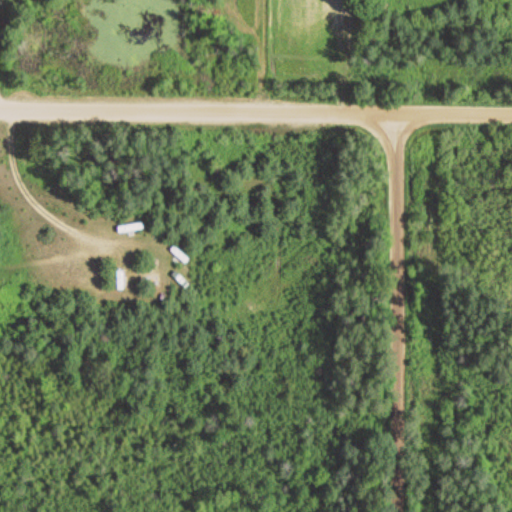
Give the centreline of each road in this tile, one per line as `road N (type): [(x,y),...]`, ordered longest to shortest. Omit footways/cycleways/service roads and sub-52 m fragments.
road 1 (residential): [(0,105),(511,113)]
road 2 (residential): [(390,511),(391,112)]
